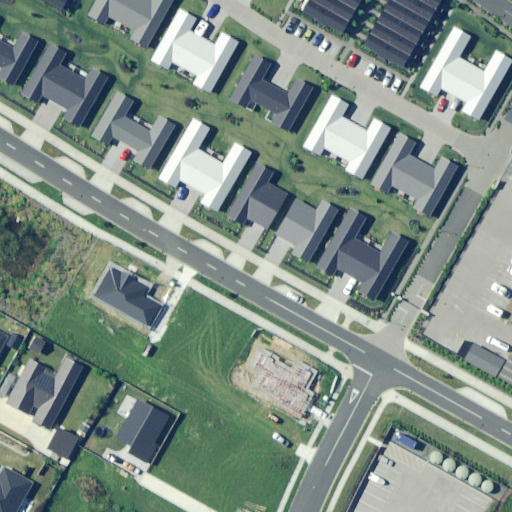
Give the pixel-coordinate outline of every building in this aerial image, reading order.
[(40,0),(62,12),(69,0),(40,0)] [(94,0),(87,13),(103,22),(108,13),(135,28),(129,37),(147,47),(174,0),(94,0)] [(340,34),(360,0),(307,0),(301,12),(340,34)] [(403,67),(442,0),(390,0),(364,44),(403,67)] [(180,7),(150,59),(166,68),(171,58),(197,74),(192,83),(210,93),(238,43),(221,34),(215,45),(189,30),(197,17),(180,7)] [(455,27),(421,86),(437,95),(442,86),(468,101),(463,110),(480,120),(511,65),(511,60),(497,52),(486,72),(460,58),(472,37),(455,27)] [(0,68),(1,69),(0,71),(0,77),(13,85),(38,43),(22,33),(13,48),(0,40),(0,68)] [(50,43),(20,95),(36,104),(41,95),(67,110),(62,119),(80,129),(108,80),(91,70),(85,81),(59,66),(67,53),(50,43)] [(289,132),(314,89),(297,80),(289,94),(263,79),(271,65),(254,55),(229,98),(246,108),(250,100),(277,115),(273,123),(289,132)] [(116,92),(91,134),(109,144),(113,138),(138,152),(134,159),(150,168),(175,126),(158,116),(150,131),(124,116),(133,101),(116,92)] [(333,93),(303,145),(319,154),(324,144),(350,159),(345,169),(363,179),(391,129),(374,120),(368,131),(342,116),(350,103),(333,93)] [(193,119),(158,178),(174,187),(184,170),(210,185),(200,203),(218,213),(223,204),(252,154),(235,144),(224,164),(198,149),(210,128),(193,119)] [(401,133),(371,184),(387,193),(392,184),(418,199),(413,208),(430,218),(459,169),(442,159),(436,170),(410,156),(418,142),(401,133)] [(275,173),(257,163),(227,216),(242,224),(246,217),(267,229),(287,194),(269,184),(275,173)] [(300,246),(296,253),(309,261),(338,210),(323,201),(317,211),(297,200),(278,233),(300,246)] [(350,209),(315,268),(331,277),(336,267),(363,282),(357,292),(375,302),(409,243),(392,233),(380,254),(355,239),(367,219),(350,209)] [(111,266),(95,296),(150,326),(160,307),(143,297),(149,287),(111,266)] [(0,351),(8,336),(0,331),(0,351)] [(505,361),(474,343),(464,361),(495,378),(505,361)] [(511,353),(499,377),(511,384),(511,353)] [(33,418),(51,428),(85,368),(67,358),(58,373),(32,359),(7,404),(26,414),(32,405),(39,409),(33,418)] [(137,400),(116,438),(133,447),(130,452),(148,462),(157,447),(154,445),(169,417),(137,400)] [(79,440),(58,429),(47,448),(68,460),(79,440)] [(0,511),(16,511),(32,483),(5,467),(0,475),(0,511)]
